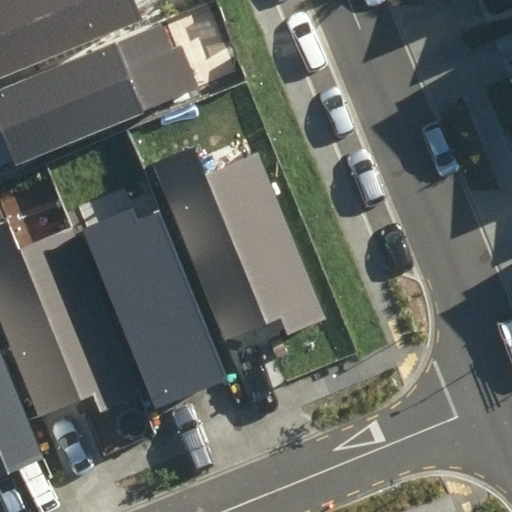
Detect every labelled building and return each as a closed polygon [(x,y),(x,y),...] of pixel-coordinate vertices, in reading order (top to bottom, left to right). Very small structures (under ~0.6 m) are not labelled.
[(138,0),(0,0),(0,57),(139,2),(138,0)] [(511,330),(511,154),(475,85),(384,133),(493,340),(511,330)] [(211,125),(161,145),(232,324),(284,303),(289,317),(327,302),(261,138),(222,153),(211,125)] [(166,202),(102,227),(164,390),(229,365),(166,202)] [(29,206),(0,218),(0,278),(51,405),(103,385),(108,398),(145,383),(80,219),(41,235),(29,206)] [(484,397),(397,260),(265,344),(353,481),(484,397)] [(0,335),(0,455),(40,440),(0,335)] [(316,452),(268,382),(235,404),(283,474),(316,452)]
